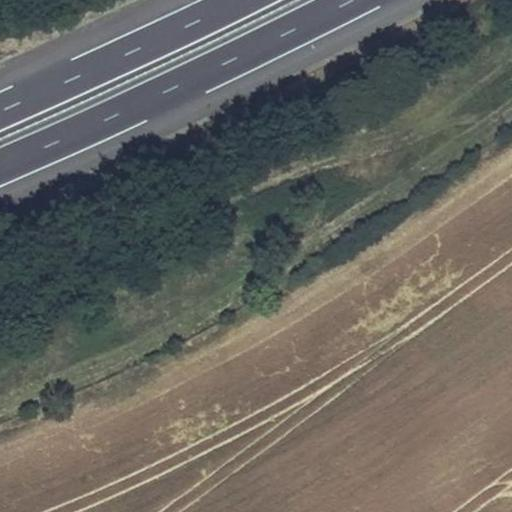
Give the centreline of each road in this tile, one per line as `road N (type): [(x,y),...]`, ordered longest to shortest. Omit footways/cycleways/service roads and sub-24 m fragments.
road 1 (motorway): [(0,158),(335,0)]
road 2 (motorway): [(216,0),(0,101)]
